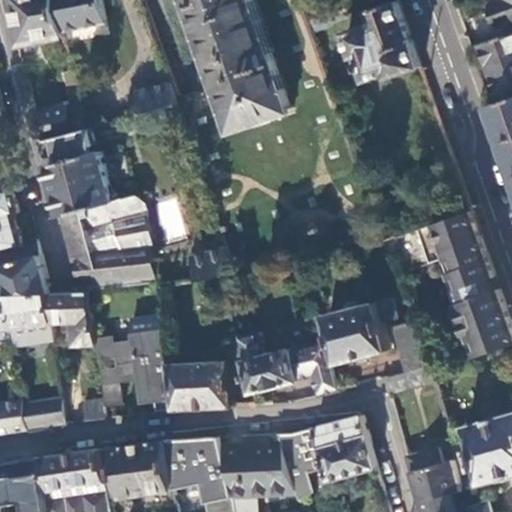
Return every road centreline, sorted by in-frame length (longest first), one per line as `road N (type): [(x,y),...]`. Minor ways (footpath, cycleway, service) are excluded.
road 1 (residential): [(0,456),(372,403),(406,511)]
road 2 (secondary): [(511,244),(424,0)]
